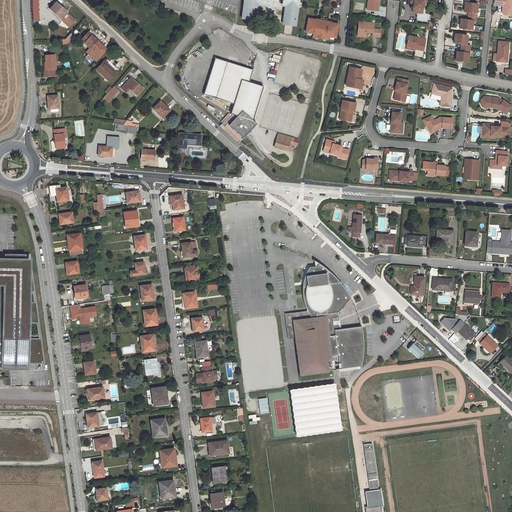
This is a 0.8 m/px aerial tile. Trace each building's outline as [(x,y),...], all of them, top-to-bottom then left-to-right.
[(247,0),(244,21),(257,22),(259,0),(275,0),(289,2),(285,26),(298,28),(301,0),(247,0)] [(380,0),(369,0),(368,12),(380,13),(380,0)] [(412,0),(412,3),(415,3),(414,14),(424,15),(425,2),(422,1),(421,0),(412,0)] [(511,0),(496,0),(496,6),(505,7),(505,8),(504,10),(503,14),(505,15),(511,16),(511,0)] [(67,13),(58,5),(56,3),(53,6),(51,9),(50,9),(70,28),(76,22),(67,13)] [(59,3),(58,5),(67,13),(68,12),(59,3)] [(479,4),(467,3),(465,13),(470,13),(469,20),(462,20),(461,30),(474,31),(475,21),(477,21),(479,4)] [(306,34),(308,34),(314,35),(314,37),(313,38),(329,42),(329,41),(329,38),(336,40),(337,40),(340,26),(332,25),(333,24),(329,23),(317,21),(309,20),(306,34)] [(375,25),(360,24),(359,37),(367,38),(368,35),(374,36),(374,39),(381,39),(382,31),(375,31),(375,25)] [(96,53),(102,46),(91,36),(93,34),(90,31),(82,40),(96,53)] [(71,33),(66,39),(67,44),(68,44),(74,36),(71,33)] [(470,36),(456,34),(455,44),(463,45),(462,52),(458,52),(457,62),(470,63),(472,46),(468,46),(470,36)] [(399,35),(397,48),(403,49),(406,37),(399,35)] [(427,41),(409,38),(408,48),(418,49),(417,51),(425,52),(427,41)] [(494,66),(498,66),(508,67),(510,47),(499,47),(498,59),(495,59),(494,66)] [(56,69),(55,55),(46,55),(46,64),(45,64),(45,69),(44,69),(44,77),(53,77),(52,69),(56,69)] [(225,61),(213,57),(202,93),(214,97),(225,61)] [(249,69),(225,61),(214,97),(232,102),(229,112),(253,120),(263,87),(246,81),(249,69)] [(118,74),(106,63),(98,72),(110,83),(118,74)] [(362,71),(350,68),(345,86),(357,89),(359,80),(362,71)] [(132,79),(122,89),(127,94),(130,90),(138,96),(143,89),(132,79)] [(408,81),(398,79),(395,91),(396,92),(394,100),(405,103),(406,96),(405,96),(406,91),(405,91),(408,81)] [(453,89),(435,85),(432,95),(442,97),(441,107),(452,107),(453,89)] [(109,96),(105,99),(109,103),(119,92),(115,88),(113,91),(109,96)] [(58,96),(48,97),(49,110),(59,109),(58,96)] [(494,100),(494,98),(489,97),(485,98),(483,100),(482,104),(483,107),(487,109),(488,107),(485,107),(484,106),(485,100),(487,99),(494,100)] [(488,107),(493,108),(493,107),(497,107),(498,108),(507,115),(511,107),(511,106),(504,101),(503,102),(500,100),(494,98),(494,100),(487,99),(485,100),(484,106),(485,107),(488,107)] [(355,103),(341,100),(340,109),(341,109),(339,119),(350,121),(352,111),(353,111),(355,103)] [(170,111),(161,103),(154,110),(163,119),(170,111)] [(401,113),(392,113),(390,133),(400,134),(400,128),(403,128),(403,124),(400,123),(401,113)] [(432,116),(423,120),(426,127),(428,126),(432,133),(442,127),(442,128),(452,129),(453,119),(440,118),(434,121),(432,116)] [(484,124),(483,134),(491,135),(491,136),(496,137),(510,138),(511,128),(495,127),(495,125),(484,124)] [(66,147),(64,138),(63,133),(67,133),(66,128),(54,129),(55,141),(53,141),(52,142),(53,149),(54,150),(56,150),(56,148),(66,147)] [(202,136),(180,135),(180,149),(187,150),(187,145),(202,146),(202,136)] [(277,141),(289,145),(290,143),(291,139),(279,135),(277,141)] [(108,137),(107,147),(113,148),(113,149),(119,149),(120,138),(108,137)] [(326,139),(323,151),(338,155),(338,157),(346,159),(348,150),(341,148),(341,146),(334,144),(335,141),(326,139)] [(289,145),(277,141),(275,148),(287,151),(289,145)] [(107,147),(99,147),(99,156),(112,157),(113,149),(113,148),(107,147)] [(156,151),(143,150),(142,160),(155,160),(156,151)] [(491,160),(491,168),(502,169),(502,166),(508,166),(509,152),(497,151),(496,161),(491,160)] [(362,160),(361,169),(376,170),(377,158),(373,158),(373,159),(366,158),(362,160)] [(480,161),(466,160),(464,179),(478,180),(480,161)] [(437,163),(423,162),(423,170),(428,171),(427,175),(436,176),(436,175),(445,176),(445,175),(446,167),(446,166),(437,165),(437,163)] [(404,172),(390,171),(389,180),(408,182),(408,180),(412,181),(412,180),(413,172),(413,171),(404,170),(404,172)] [(49,194),(55,193),(54,187),(58,186),(58,184),(48,185),(49,194)] [(54,187),(55,193),(56,200),(67,198),(65,185),(58,186),(54,187)] [(139,191),(127,193),(128,203),(141,201),(141,205),(151,204),(150,199),(140,200),(139,191)] [(186,207),(184,195),(170,197),(171,202),(172,202),(173,209),(186,207)] [(137,211),(124,212),(126,227),(139,226),(137,211)] [(68,212),(58,213),(60,225),(69,224),(68,212)] [(353,216),(352,228),(351,232),(352,232),(352,237),(359,237),(359,233),(360,233),(361,216),(353,216)] [(184,218),(174,220),(175,232),(185,231),(184,218)] [(452,233),(436,231),(435,240),(443,241),(443,246),(451,247),(452,233)] [(486,242),(485,253),(510,255),(511,232),(501,231),(500,243),(486,242)] [(476,234),(465,233),(464,247),(475,247),(476,234)] [(394,245),(394,236),(382,235),(376,234),(375,243),(381,243),(381,244),(394,245)] [(81,249),(79,235),(68,236),(69,245),(67,246),(68,251),(81,249)] [(145,235),(134,237),(136,250),(147,249),(145,235)] [(423,237),(407,236),(406,247),(422,248),(423,237)] [(191,242),(182,243),(183,257),(200,254),(199,249),(192,250),(191,242)] [(0,284),(6,285),(5,337),(0,337),(0,365),(24,366),(24,361),(29,362),(45,362),(42,338),(30,338),(30,321),(40,321),(37,302),(31,302),(31,290),(36,290),(33,269),(32,269),(32,259),(0,257),(0,284)] [(76,261),(65,263),(67,274),(78,272),(76,261)] [(143,262),(135,264),(136,275),(145,274),(143,262)] [(339,360),(339,363),(341,362),(342,368),(342,370),(352,369),(352,367),(361,365),(361,367),(362,363),(363,355),(363,351),(363,344),(363,334),(361,326),(341,329),(340,325),(339,325),(338,315),(339,315),(339,312),(351,298),(349,295),(345,288),(344,287),(343,287),(342,282),(341,282),(337,278),(329,271),(326,268),(321,265),(319,264),(317,266),(310,267),(307,272),(306,275),(304,283),(303,286),(303,293),(303,296),(304,301),(306,307),(307,309),(307,311),(302,311),(303,313),(293,314),(293,313),(285,314),(288,339),(296,338),(300,375),(328,371),(327,364),(333,364),(332,361),(332,359),(338,358),(339,360)] [(202,266),(185,269),(187,282),(204,280),(202,266)] [(422,296),(424,278),(414,278),(413,287),(410,287),(409,295),(422,296)] [(451,281),(432,279),(432,290),(450,291),(451,281)] [(508,285),(493,283),(491,299),(500,299),(500,293),(508,294),(508,285)] [(85,285),(73,287),(75,299),(87,297),(85,285)] [(152,285),(140,286),(142,301),(153,300),(152,285)] [(195,291),(184,293),(186,308),(197,306),(195,291)] [(478,292),(464,291),(463,303),(477,304),(478,300),(480,300),(480,297),(478,297),(478,292)] [(78,305),(69,306),(71,319),(78,318),(79,324),(88,323),(87,317),(95,316),(94,307),(79,309),(78,305)] [(155,309),(143,311),(145,326),(157,324),(155,309)] [(202,316),(192,317),(194,330),(204,328),(202,316)] [(459,322),(456,319),(448,327),(452,330),(453,329),(465,341),(466,340),(469,342),(478,333),(473,327),(470,330),(461,321),(459,322)] [(443,331),(447,326),(443,323),(439,328),(443,331)] [(446,328),(443,331),(449,337),(453,334),(446,328)] [(476,340),(479,344),(485,337),(482,334),(476,340)] [(89,335),(80,336),(82,349),(91,348),(89,335)] [(153,335),(141,337),(143,352),(155,350),(153,335)] [(491,353),(497,345),(486,336),(485,337),(479,344),(491,353)] [(206,339),(195,341),(197,356),(208,354),(206,339)] [(425,348),(417,341),(414,344),(413,343),(408,349),(418,358),(423,353),(422,352),(425,348)] [(511,369),(511,360),(506,355),(500,361),(510,371),(511,369)] [(157,359),(144,360),(146,375),(159,374),(157,359)] [(93,362),(84,363),(86,375),(95,373),(93,362)] [(236,372),(235,362),(226,363),(227,380),(233,379),(232,372),(236,372)] [(203,373),(196,374),(198,383),(214,380),(213,379),(213,377),(218,377),(217,370),(212,371),(212,366),(202,367),(203,373)] [(342,431),(336,383),(290,388),(296,436),(342,431)] [(103,387),(87,389),(89,400),(105,398),(103,387)] [(166,387),(151,389),(153,406),(165,404),(163,394),(166,394),(166,387)] [(213,391),(202,392),(204,408),(215,406),(213,391)] [(260,414),(269,413),(268,398),(259,398),(260,414)] [(96,413),(86,414),(87,427),(98,426),(96,413)] [(215,417),(201,419),(202,432),(212,431),(211,424),(216,423),(215,417)] [(165,418),(151,421),(153,437),(164,436),(163,426),(166,426),(165,418)] [(110,437),(94,439),(96,450),(111,448),(110,437)] [(227,440),(209,442),(211,455),(229,452),(227,440)] [(372,442),(364,444),(371,495),(380,494),(372,442)] [(174,449),(160,451),(162,467),(173,466),(172,456),(175,456),(174,449)] [(102,461),(92,462),(94,477),(103,476),(102,461)] [(225,466),(212,468),(214,482),(227,480),(225,466)] [(173,481),(159,482),(161,499),(172,497),(171,488),(174,487),(173,481)] [(105,488),(96,489),(97,500),(107,499),(105,488)] [(223,491),(211,493),(213,506),(225,504),(223,491)]
